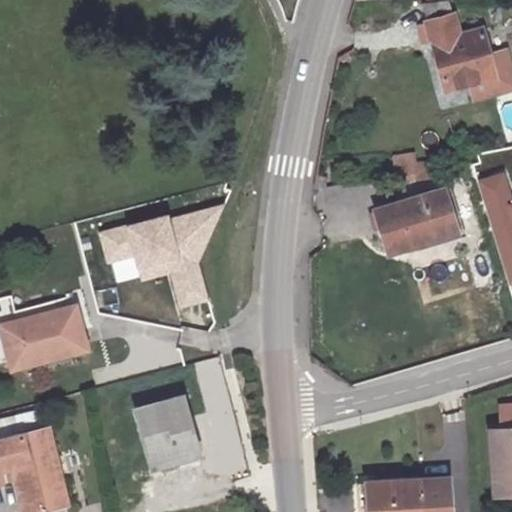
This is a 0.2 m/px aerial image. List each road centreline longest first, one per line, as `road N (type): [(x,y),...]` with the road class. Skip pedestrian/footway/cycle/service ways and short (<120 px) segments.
road 1 (tertiary): [(328,0),(310,52),(277,267),(285,409)]
road 2 (residential): [(511,359),(351,405),(285,409)]
